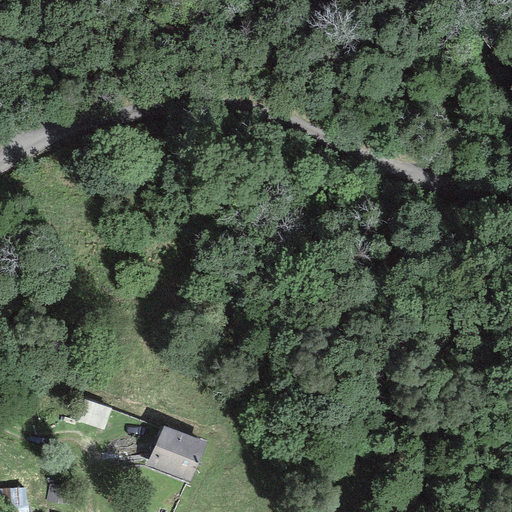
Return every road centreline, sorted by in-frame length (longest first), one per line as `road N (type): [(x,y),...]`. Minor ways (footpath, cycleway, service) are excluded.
road 1 (unclassified): [(511,193),(416,165),(309,120),(216,101),(111,105),(0,149)]
road 2 (track): [(0,432),(82,435),(90,511)]
